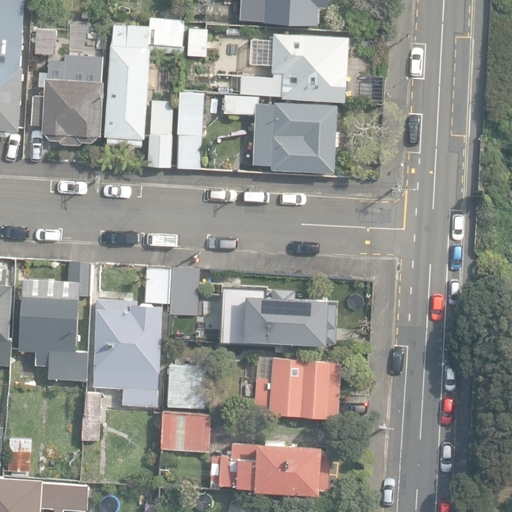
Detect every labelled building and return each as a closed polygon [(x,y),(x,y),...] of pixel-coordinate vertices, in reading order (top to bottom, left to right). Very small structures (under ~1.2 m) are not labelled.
[(0,0),(0,130),(7,132),(12,126),(17,127),(23,63),(19,63),(24,0),(0,0)] [(242,0),(241,19),(319,22),(319,7),(328,7),(328,0),(242,0)] [(158,54),(188,55),(190,17),(152,16),(151,44),(158,44),(158,54)] [(149,47),(151,26),(116,25),(115,44),(112,45),(106,135),(108,136),(108,143),(131,145),(131,138),(145,138),(152,47),(149,47)] [(37,53),(56,54),(58,29),(38,28),(37,53)] [(190,54),(208,55),(209,29),(191,28),(190,54)] [(282,98),(345,102),(349,36),(274,32),(271,74),(241,72),(240,93),(282,96),(282,98)] [(32,158),(47,159),(48,137),(51,140),(60,141),(63,143),(82,145),(83,142),(93,142),(100,137),(102,137),(105,81),(102,81),(103,74),(89,73),(89,63),(50,62),(50,78),(47,78),(46,95),(34,95),(32,158)] [(346,101),(383,104),(385,74),(348,72),(346,101)] [(219,83),(219,93),(231,93),(231,83),(219,83)] [(175,165),(197,167),(201,90),(178,89),(175,165)] [(273,169),(335,171),(336,145),(340,145),(341,131),(337,131),(338,104),(276,101),(275,103),(259,103),(260,96),(226,95),(225,112),(257,113),(254,164),(273,165),(273,169)] [(147,164),(167,165),(172,102),(150,100),(147,164)] [(89,295),(91,261),(69,259),(68,280),(23,277),(19,350),(37,351),(36,364),(49,365),(49,377),(87,380),(89,351),(76,350),(79,295),(89,295)] [(146,301),(170,303),(172,267),(148,265),(146,301)] [(192,268),(173,267),(171,304),(191,305),(192,268)] [(0,363),(11,364),(13,338),(10,337),(13,285),(7,284),(8,280),(0,279),(0,363)] [(225,335),(328,343),(331,298),(292,295),(292,285),(268,283),(268,295),(228,292),(225,335)] [(123,404),(158,406),(163,305),(160,305),(138,303),(138,299),(98,297),(97,307),(99,308),(95,386),(124,387),(123,404)] [(339,418),(343,360),(256,355),(252,410),(270,411),(270,413),(339,418)] [(169,405),(206,406),(207,366),(171,363),(169,405)] [(83,439),(99,439),(103,392),(86,391),(83,439)] [(161,448),(210,452),(213,413),(164,409),(161,448)] [(31,469),(32,436),(11,435),(9,468),(31,469)] [(255,489),(319,492),(320,488),(329,489),(331,451),(323,450),(323,444),(259,441),(259,443),(233,441),(233,454),(222,453),(221,455),(213,455),(211,483),(255,486),(255,489)] [(0,511),(41,511),(41,506),(56,507),(55,511),(64,511),(65,508),(87,509),(88,484),(45,481),(45,478),(3,475),(0,475),(0,511)]
